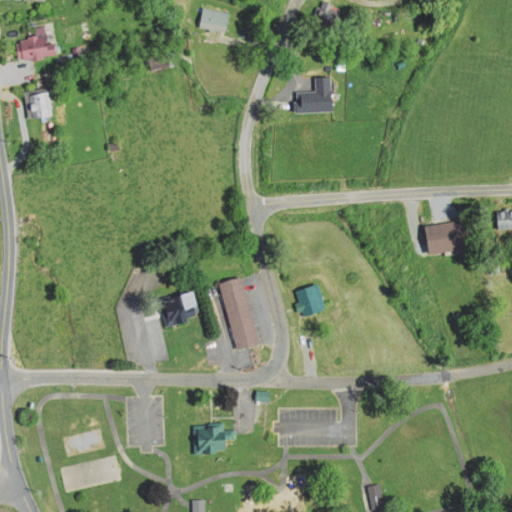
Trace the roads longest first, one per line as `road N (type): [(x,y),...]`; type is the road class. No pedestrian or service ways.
road 1 (residential): [(4,377),(283,385),(421,379),(511,362)]
road 2 (residential): [(283,385),(280,318),(246,143),(295,0)]
road 3 (residential): [(30,511),(10,443),(2,353),(10,261),(0,139)]
road 4 (residential): [(252,202),(511,187)]
